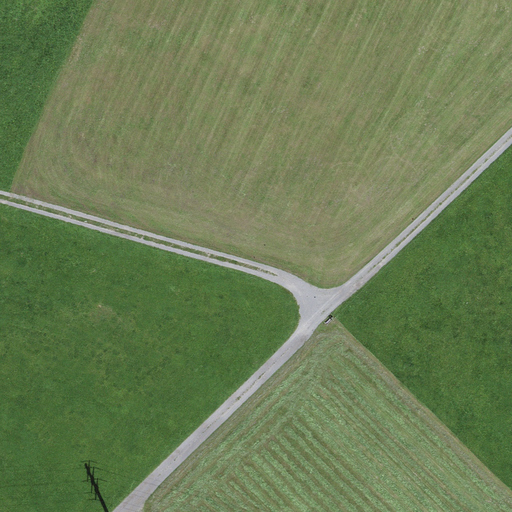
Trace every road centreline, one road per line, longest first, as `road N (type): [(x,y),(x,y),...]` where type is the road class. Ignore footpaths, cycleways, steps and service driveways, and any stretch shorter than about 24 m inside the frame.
road 1 (track): [(0,196),(263,272),(330,309)]
road 2 (track): [(330,309),(131,511)]
road 3 (track): [(330,309),(511,138)]
